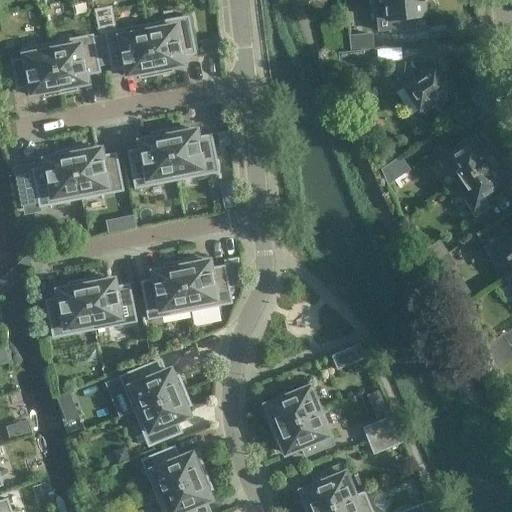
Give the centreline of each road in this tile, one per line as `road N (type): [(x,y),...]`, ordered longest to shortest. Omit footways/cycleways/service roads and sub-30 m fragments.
road 1 (residential): [(264,511),(236,440),(232,367),(265,268),(260,213)]
road 2 (residential): [(17,125),(248,82)]
road 3 (residential): [(45,256),(260,213)]
road 4 (residential): [(260,213),(248,82)]
